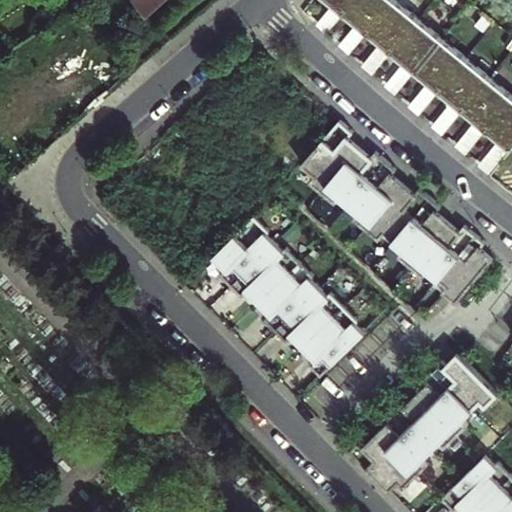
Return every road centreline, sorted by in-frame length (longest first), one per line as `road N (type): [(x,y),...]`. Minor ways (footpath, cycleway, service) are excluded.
road 1 (residential): [(256,2),(76,159),(70,184),(80,211),(381,511)]
road 2 (residential): [(256,2),(511,220)]
